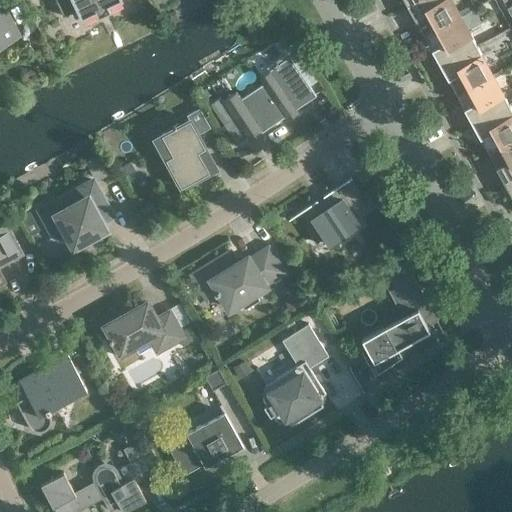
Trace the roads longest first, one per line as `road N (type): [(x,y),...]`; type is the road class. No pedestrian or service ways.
road 1 (residential): [(0,343),(384,112)]
road 2 (residential): [(511,345),(238,511)]
road 3 (residential): [(511,345),(384,112)]
road 4 (residential): [(384,112),(321,0)]
